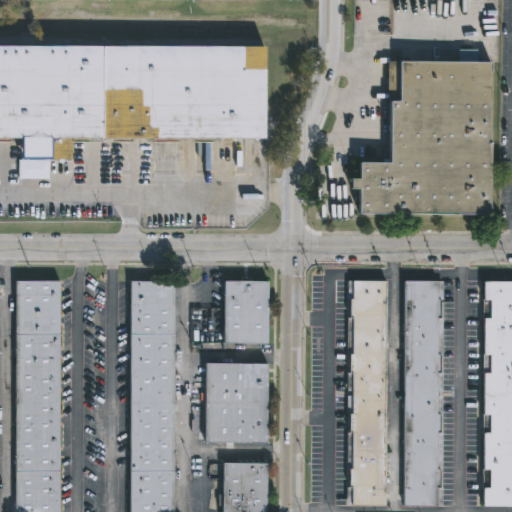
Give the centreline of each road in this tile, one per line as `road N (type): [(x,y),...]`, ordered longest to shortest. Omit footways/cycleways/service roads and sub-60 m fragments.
road 1 (tertiary): [(0,248),(292,248)]
road 2 (residential): [(292,248),(296,511)]
road 3 (residential): [(332,0),(332,58),(307,132),(292,248)]
road 4 (tertiary): [(292,248),(511,248)]
